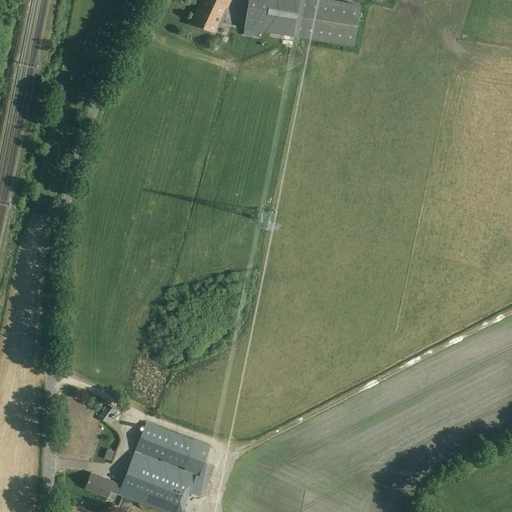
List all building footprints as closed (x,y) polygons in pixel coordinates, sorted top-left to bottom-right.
[(231,0),(200,0),(191,22),(214,32),(225,8),(228,9),(231,0)] [(332,0),(249,0),(247,14),(243,35),(259,38),(260,30),(354,46),(361,5),(332,0)] [(212,33),(205,42),(215,50),(222,42),(212,33)] [(100,418),(106,423),(112,415),(114,417),(118,412),(109,405),(100,418)] [(110,491),(163,511),(182,511),(190,493),(203,497),(214,469),(203,465),(210,448),(146,423),(122,486),(113,482),(91,473),(86,488),(108,497),(110,491)]
